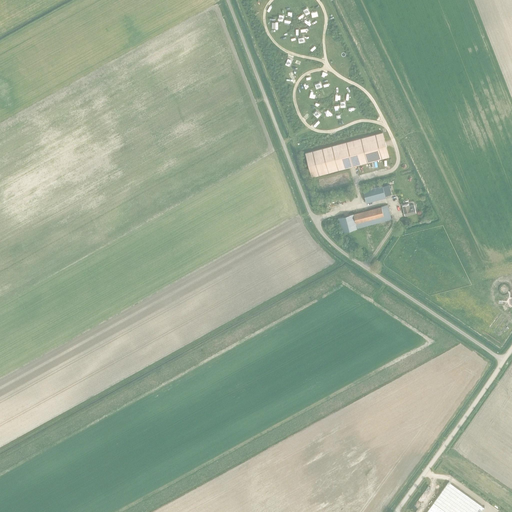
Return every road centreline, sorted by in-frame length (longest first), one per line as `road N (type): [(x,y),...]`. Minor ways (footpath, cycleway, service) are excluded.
road 1 (tertiary): [(503,360),(321,232),(226,0)]
road 2 (tertiary): [(395,511),(503,360)]
